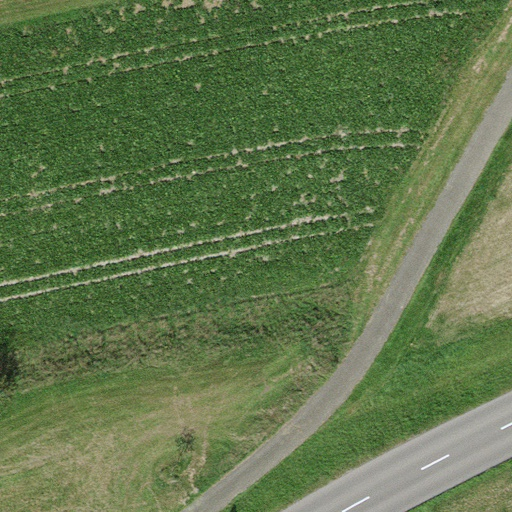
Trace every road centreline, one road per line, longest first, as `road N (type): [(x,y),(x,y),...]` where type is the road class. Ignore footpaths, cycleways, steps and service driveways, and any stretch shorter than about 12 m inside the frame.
road 1 (track): [(511,98),(365,359),(327,406),(204,511)]
road 2 (tertiary): [(511,428),(351,511)]
